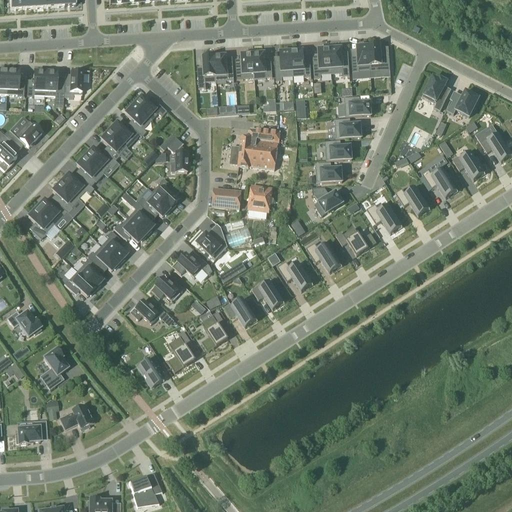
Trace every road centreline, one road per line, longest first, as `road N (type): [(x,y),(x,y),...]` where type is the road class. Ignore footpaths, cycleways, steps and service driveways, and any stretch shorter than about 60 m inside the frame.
road 1 (residential): [(0,480),(54,475),(111,453),(511,200)]
road 2 (residential): [(138,72),(203,134),(202,204),(84,334)]
road 3 (residential): [(0,219),(138,72)]
road 4 (primary): [(511,414),(357,511)]
road 5 (residential): [(424,49),(360,196)]
road 6 (residential): [(233,34),(378,24)]
road 7 (primary): [(393,511),(511,436)]
